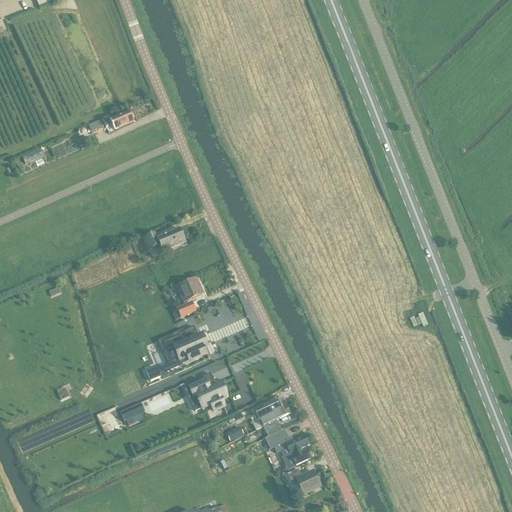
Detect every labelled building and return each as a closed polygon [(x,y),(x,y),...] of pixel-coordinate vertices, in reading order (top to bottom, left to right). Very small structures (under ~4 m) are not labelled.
[(111,126),(114,131),(133,122),(128,112),(110,121),(108,118),(103,121),(106,128),(111,126)] [(98,122),(88,126),(91,133),(101,129),(103,127),(100,121),(98,122)] [(163,253),(185,243),(179,230),(157,240),(154,234),(143,239),(148,251),(159,246),(163,253)] [(181,298),(184,304),(203,295),(196,279),(175,288),(180,299),(181,298)] [(195,312),(191,304),(177,310),(181,318),(195,312)] [(178,337),(163,343),(166,351),(174,348),(179,361),(187,358),(193,355),(194,360),(206,355),(202,348),(206,346),(202,337),(199,339),(194,328),(183,332),(177,335),(178,337)] [(159,375),(157,371),(156,369),(146,373),(150,383),(160,378),(159,375)] [(204,381),(185,390),(195,412),(211,406),(214,412),(224,408),(221,401),(227,398),(220,384),(215,386),(208,389),(205,381),(204,381)] [(270,402),(253,411),(258,423),(259,422),(272,415),(272,414),(286,406),(282,399),(276,402),(275,399),(270,402)] [(138,406),(120,414),(124,423),(126,422),(128,427),(132,426),(130,420),(131,420),(142,415),(138,406)] [(272,415),(259,422),(262,428),(267,438),(281,431),(276,421),(290,414),(286,406),(272,414),(272,415)] [(276,437),(266,442),(271,450),(274,448),(276,454),(285,451),(287,449),(290,454),(295,452),(296,454),(302,451),(301,449),(309,446),(305,437),(290,444),(286,435),(277,439),(276,437)] [(295,465),(288,468),(289,471),(296,467),(296,466),(310,459),(307,451),(306,452),(303,453),(302,451),(296,454),(297,456),(292,459),(295,465)] [(313,472),(301,477),(298,471),(287,476),(292,486),(297,483),(303,496),(321,488),(313,472)] [(227,511),(224,506),(218,509),(214,501),(189,511),(227,511)]
